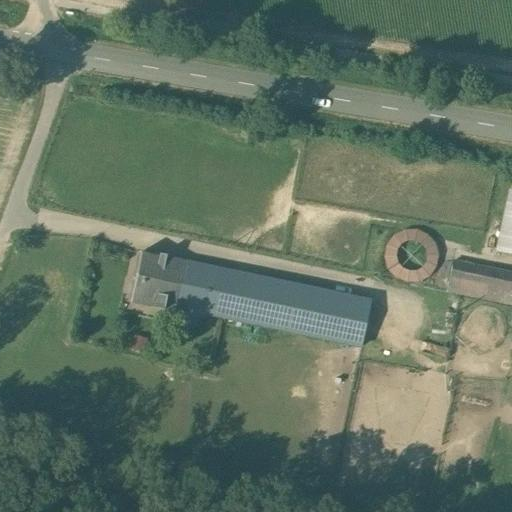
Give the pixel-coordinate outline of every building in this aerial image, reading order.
[(511,202),(507,202),(499,240),(511,242),(511,202)] [(392,279),(439,276),(435,229),(389,232),(392,279)] [(511,242),(499,240),(497,250),(511,253),(511,242)] [(163,305),(162,305),(171,259),(139,252),(128,303),(162,311),(163,305)] [(202,319),(204,314),(213,268),(171,259),(162,305),(163,305),(162,311),(202,319)] [(505,272),(452,261),(446,290),(499,301),(505,272)] [(369,301),(213,268),(204,314),(227,319),(359,347),(369,301)] [(511,273),(505,272),(499,301),(511,303),(511,273)]
